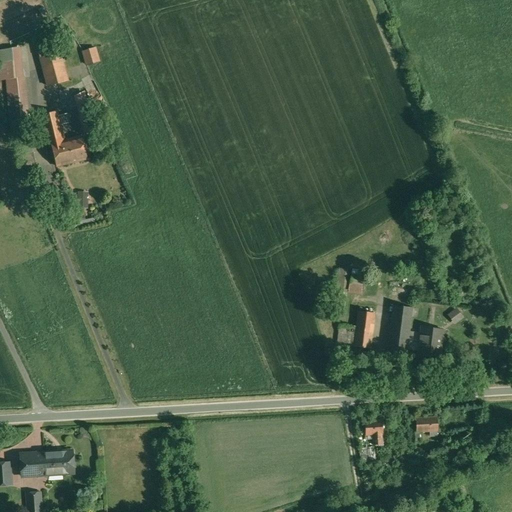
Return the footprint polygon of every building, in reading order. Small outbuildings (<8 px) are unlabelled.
[(21,47),(0,50),(0,81),(6,80),(9,120),(29,119),(21,47)] [(95,48),(83,51),(87,65),(99,62),(95,48)] [(47,87),(69,81),(61,52),(39,58),(47,87)] [(84,91),(73,96),(83,134),(95,131),(84,91)] [(57,111),(40,115),(48,147),(51,146),(56,168),(87,160),(81,136),(64,140),(60,125),(71,123),(68,113),(58,115),(57,111)] [(88,192),(77,192),(77,208),(88,209),(88,192)] [(93,216),(97,223),(106,218),(103,212),(93,216)] [(347,270),(340,269),(337,289),(344,289),(347,270)] [(364,277),(352,275),(351,283),(363,285),(364,277)] [(344,292),(335,291),(333,310),(341,311),(344,292)] [(412,308),(394,305),(388,351),(407,353),(408,339),(412,308)] [(457,324),(466,316),(458,307),(449,315),(457,324)] [(375,313),(359,311),(356,328),(354,347),(370,349),(375,313)] [(356,328),(340,326),(338,345),(354,347),(356,328)] [(443,330),(422,327),(420,341),(408,339),(407,349),(419,351),(419,355),(440,358),(443,330)] [(437,420),(416,421),(417,434),(438,433),(437,420)] [(383,421),(365,423),(366,437),(374,437),(383,436),(384,436),(383,421)] [(383,436),(374,437),(374,447),(383,446),(383,436)] [(72,451),(20,454),(22,476),(74,473),(72,451)] [(10,463),(0,463),(0,485),(11,484),(10,463)] [(40,493),(27,494),(28,511),(36,511),(36,508),(37,508),(40,507),(40,508),(41,508),(40,493)] [(436,511),(432,501),(407,511),(436,511)]
